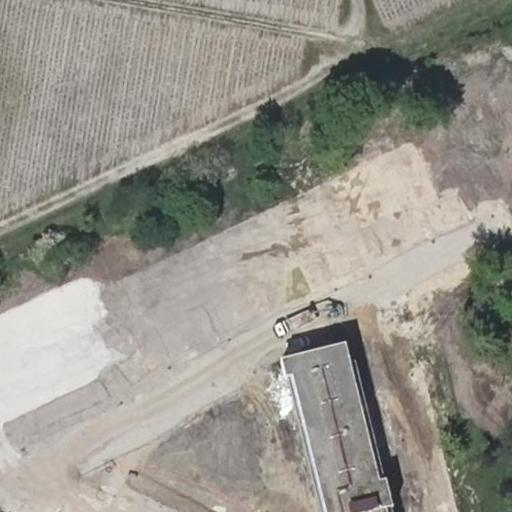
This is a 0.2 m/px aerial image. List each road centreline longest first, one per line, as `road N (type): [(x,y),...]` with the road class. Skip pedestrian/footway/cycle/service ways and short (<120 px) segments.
road 1 (track): [(0,229),(375,45),(357,0)]
road 2 (track): [(254,383),(259,341),(276,324),(334,306),(364,313),(391,345),(434,511)]
road 3 (track): [(118,0),(375,45)]
road 4 (unclassified): [(285,511),(254,383)]
